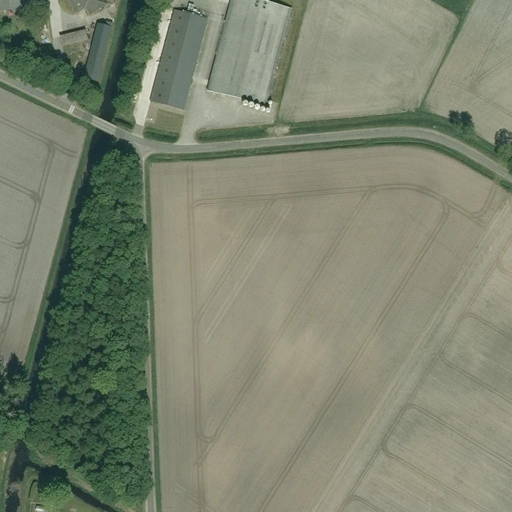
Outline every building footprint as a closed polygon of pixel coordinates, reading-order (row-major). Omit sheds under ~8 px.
[(79,0),(89,15),(107,5),(103,0),(79,0)] [(257,0),(231,0),(207,92),(266,107),(292,9),(257,0)] [(184,111),(208,20),(174,11),(150,102),(184,111)] [(98,83),(112,28),(98,24),(84,79),(98,83)] [(62,47),(88,40),(86,31),(60,37),(62,47)]
